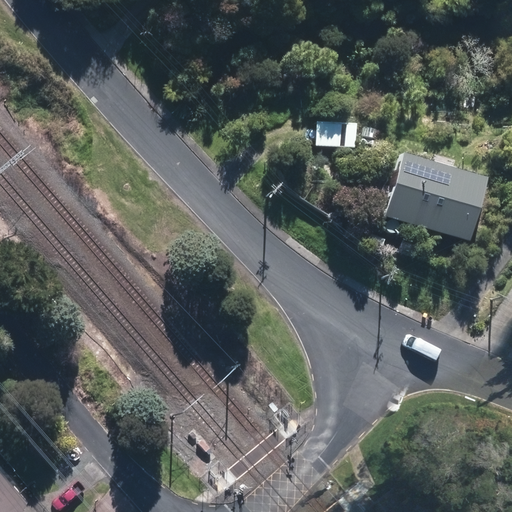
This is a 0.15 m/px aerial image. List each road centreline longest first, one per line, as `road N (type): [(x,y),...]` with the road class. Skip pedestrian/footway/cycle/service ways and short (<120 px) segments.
road 1 (residential): [(390,345),(253,244),(32,0)]
road 2 (residential): [(168,511),(0,314)]
road 3 (residential): [(257,511),(318,452),(390,345)]
road 4 (residential): [(511,390),(390,345)]
